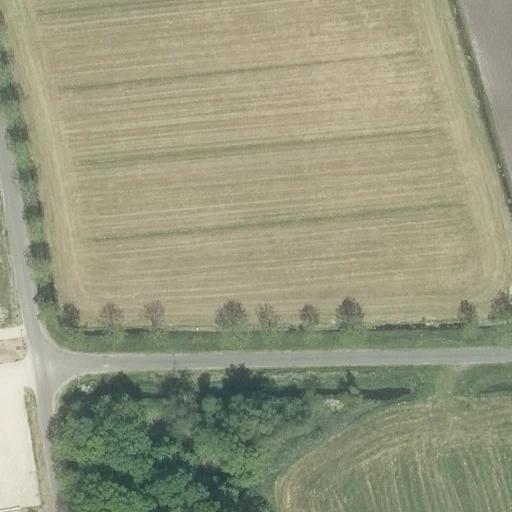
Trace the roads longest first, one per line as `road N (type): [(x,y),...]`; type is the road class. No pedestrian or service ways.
road 1 (unclassified): [(40,367),(511,355)]
road 2 (unclassified): [(40,367),(0,151)]
road 3 (unclassified): [(62,511),(40,367)]
